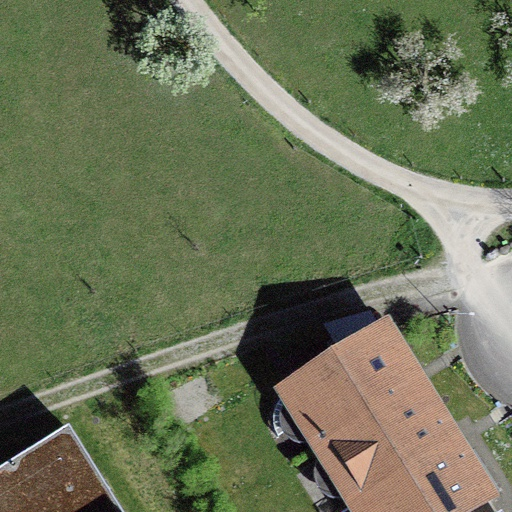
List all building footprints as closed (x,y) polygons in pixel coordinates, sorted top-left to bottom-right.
[(343,356),(380,334),(367,314),(324,325),(343,356)] [(319,448),(420,387),(415,379),(385,331),(380,334),(343,356),(285,392),(319,448)] [(354,505),(455,445),(449,436),(420,387),(319,448),(354,505)] [(118,511),(68,430),(0,472),(0,511),(118,511)] [(455,445),(354,505),(358,511),(470,511),(489,501),(461,455),(455,445)]
